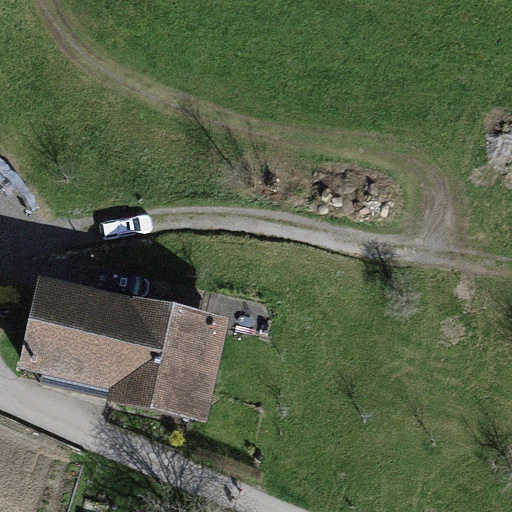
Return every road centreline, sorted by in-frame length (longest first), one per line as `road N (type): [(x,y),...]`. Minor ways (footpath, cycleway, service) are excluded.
road 1 (track): [(28,0),(39,54),(113,97),(372,181),(415,201),(429,224),(416,255),(364,265),(227,225),(89,230),(0,260)]
road 2 (unclassified): [(0,392),(270,511)]
